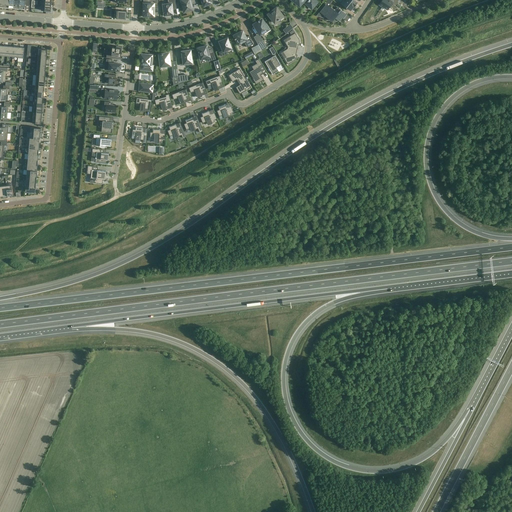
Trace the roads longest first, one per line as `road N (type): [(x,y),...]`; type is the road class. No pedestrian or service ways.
road 1 (motorway): [(511,45),(365,106),(149,250),(70,283),(0,298)]
road 2 (motorway): [(0,324),(511,261)]
road 3 (motorway): [(511,247),(0,308)]
road 4 (motorway): [(473,405),(434,451),(392,470),(342,466),(300,433),(283,384),(293,338),(329,304),(384,287)]
road 5 (motorway): [(71,326),(169,338),(226,368),(274,426),(312,511)]
road 6 (motorway): [(71,326),(384,287)]
road 7 (motorway): [(511,241),(470,230),(445,211),(427,177),(425,150),(438,114),(458,93),(511,77)]
road 8 (residential): [(301,20),(308,38),(301,66),(238,107),(224,94),(164,121),(123,118)]
road 9 (residential): [(60,41),(47,198),(0,204)]
road 10 (motorway): [(436,511),(511,367)]
road 11 (motorway): [(384,287),(511,272)]
road 12 (motorway): [(473,405),(417,511)]
